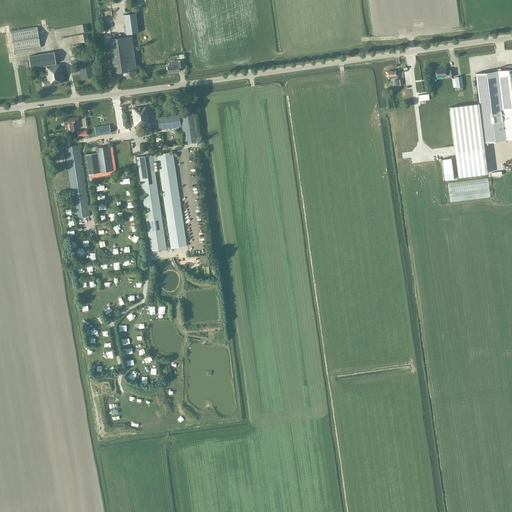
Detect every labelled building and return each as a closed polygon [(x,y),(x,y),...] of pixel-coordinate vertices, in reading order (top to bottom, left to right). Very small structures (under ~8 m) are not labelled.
[(126,34),(138,33),(136,13),(123,15),(126,34)] [(413,33),(410,15),(403,17),(406,34),(413,33)] [(40,47),(37,27),(10,31),(14,52),(40,47)] [(126,76),(138,74),(138,69),(136,69),(132,36),(109,39),(114,73),(125,72),(126,76)] [(31,68),(56,64),(54,52),(29,56),(31,68)] [(71,65),(78,63),(77,56),(70,58),(71,65)] [(81,79),(94,77),(90,57),(78,59),(81,79)] [(172,66),(168,66),(168,72),(179,71),(178,67),(179,67),(183,67),(182,61),(172,61),(172,66)] [(48,85),(64,83),(60,64),(45,66),(48,80),(41,82),(42,87),(48,86),(48,85)] [(446,68),(435,70),(436,77),(437,77),(437,81),(443,81),(442,76),(447,76),(447,74),(449,74),(450,77),(453,77),(452,70),(449,70),(449,71),(446,71),(446,68)] [(511,68),(475,73),(479,103),(449,107),(458,177),(487,173),(483,143),(511,139),(511,68)] [(403,89),(401,79),(396,79),(395,70),(387,71),(388,84),(396,83),(397,90),(403,89)] [(455,78),(452,79),(453,87),(456,87),(456,88),(463,87),(461,76),(455,77),(455,78)] [(145,124),(150,123),(147,106),(132,108),(135,128),(140,128),(140,125),(146,125),(145,124)] [(179,114),(158,117),(159,130),(181,127),(182,127),(184,144),(199,142),(195,112),(179,114)] [(74,117),(64,119),(66,127),(68,126),(69,131),(76,130),(74,117)] [(110,125),(99,126),(94,127),(96,135),(111,133),(110,125)] [(80,149),(81,149),(80,146),(79,146),(79,145),(64,147),(75,218),(90,216),(80,149)] [(112,171),(109,146),(97,147),(97,152),(86,154),(89,174),(112,171)] [(151,251),(167,248),(154,160),(159,160),(172,248),(187,246),(173,152),(137,157),(151,251)] [(450,157),(442,158),(444,179),(453,178),(450,157)] [(491,165),(494,197),(502,196),(499,164),(491,165)] [(126,215),(130,223),(135,220),(131,213),(126,215)]
